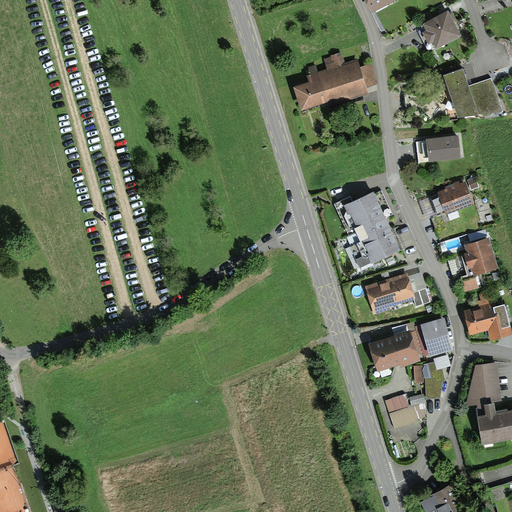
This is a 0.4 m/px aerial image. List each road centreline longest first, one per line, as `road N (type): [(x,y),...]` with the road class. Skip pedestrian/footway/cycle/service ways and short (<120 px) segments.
road 1 (residential): [(463,350),(456,312),(398,184),(376,39),(359,0)]
road 2 (unclassified): [(308,229),(143,317),(63,345),(0,351)]
road 3 (secondary): [(388,487),(308,229)]
road 4 (secondary): [(308,229),(237,0)]
road 5 (residential): [(388,487),(421,464),(451,402),(463,350)]
road 6 (track): [(201,394),(314,348)]
